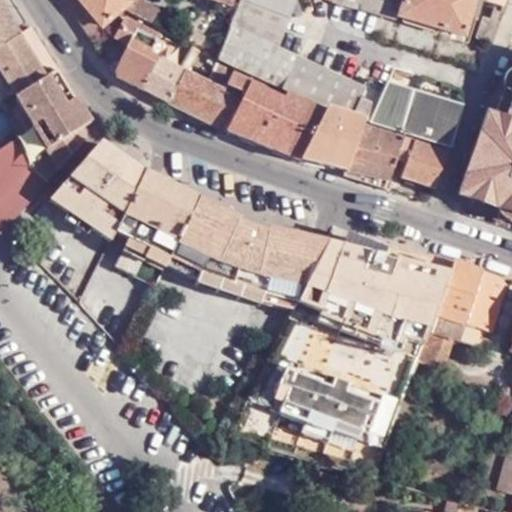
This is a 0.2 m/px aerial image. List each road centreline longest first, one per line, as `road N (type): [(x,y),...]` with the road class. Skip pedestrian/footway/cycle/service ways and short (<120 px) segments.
road 1 (unclassified): [(429,241),(280,207),(187,167),(133,134),(32,0)]
road 2 (residential): [(196,511),(0,282)]
road 3 (residential): [(482,91),(319,36)]
road 4 (residential): [(482,91),(429,241)]
